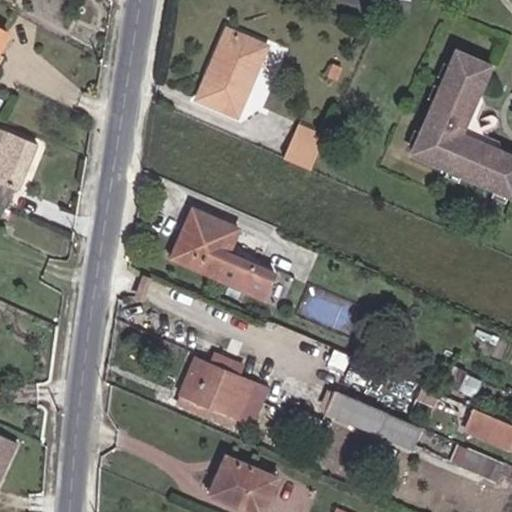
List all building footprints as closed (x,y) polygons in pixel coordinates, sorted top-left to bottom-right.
[(0,66),(19,29),(0,18),(0,66)] [(204,99),(243,116),(273,46),(233,30),(204,99)] [(471,131),(477,127),(485,110),(480,97),(492,93),(504,65),(470,50),(425,152),(511,190),(511,152),(505,156),(501,147),(482,138),(475,141),(471,131)] [(492,121),(489,118),(496,102),(492,93),(480,97),(485,110),(477,127),(471,131),(475,141),(482,138),(501,147),(505,156),(511,152),(511,143),(510,140),(498,135),(492,121)] [(0,169),(29,180),(31,181),(50,129),(8,113),(7,116),(0,114),(0,169)] [(498,135),(507,132),(501,118),(492,121),(498,135)] [(338,146),(340,140),(315,130),(313,136),(338,146)] [(302,162),(327,172),(338,146),(313,136),(302,162)] [(0,196),(10,202),(19,206),(29,180),(0,169),(0,196)] [(242,251),(252,225),(208,208),(188,260),(280,297),(291,270),(242,251)] [(253,378),(257,366),(232,355),(228,366),(253,378)] [(235,410),(252,417),(267,383),(253,378),(228,366),(212,359),(193,404),(231,419),(235,410)] [(467,408),(470,398),(431,382),(423,401),(439,407),(443,398),(467,408)] [(252,417),(265,423),(280,389),(267,383),(252,417)] [(387,434),(396,411),(343,389),(333,411),(387,434)] [(475,425),(511,440),(511,415),(484,404),(475,425)] [(231,419),(248,427),(252,417),(235,410),(231,419)] [(419,447),(428,424),(415,419),(396,411),(387,434),(419,447)] [(0,478),(5,482),(27,441),(0,427),(0,478)] [(467,464),(487,471),(495,452),(475,444),(467,464)] [(487,471),(505,479),(511,462),(511,459),(495,452),(487,471)] [(233,494),(272,511),(286,475),(247,458),(233,494)]
